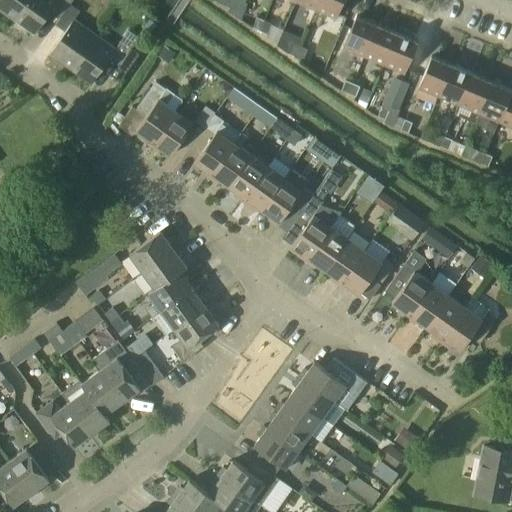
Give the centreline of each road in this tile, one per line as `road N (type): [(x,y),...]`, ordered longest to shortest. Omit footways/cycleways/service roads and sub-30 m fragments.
road 1 (residential): [(269,291),(191,199),(0,51)]
road 2 (residential): [(455,407),(269,291)]
road 3 (residential): [(72,511),(166,446),(192,412)]
road 4 (residential): [(192,412),(269,291)]
